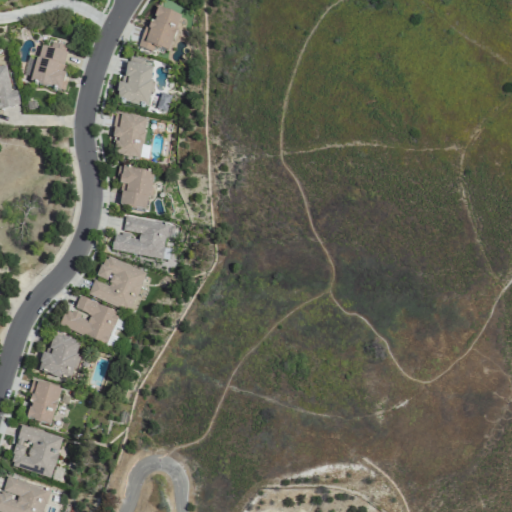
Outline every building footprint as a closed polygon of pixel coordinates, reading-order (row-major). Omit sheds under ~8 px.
[(179,15),(156,8),(150,26),(144,24),(137,48),(151,52),(152,47),(168,52),(179,15)] [(62,90),(66,72),(61,71),(67,46),(49,43),(48,48),(39,46),(37,59),(33,58),(28,83),(62,90)] [(114,102),(146,107),(153,68),(142,66),(143,60),(127,57),(123,84),(117,83),(114,102)] [(0,108),(12,107),(12,106),(18,105),(15,90),(9,91),(4,65),(0,65),(0,108)] [(111,153),(120,154),(120,156),(129,157),(129,156),(137,157),(140,144),(141,144),(143,133),(142,132),(144,119),(136,117),(136,116),(128,115),(128,116),(119,114),(117,128),(113,128),(111,137),(117,138),(116,142),(114,141),(111,153)] [(146,209),(152,171),(120,166),(115,204),(146,209)] [(162,257),(166,221),(123,216),(121,230),(137,232),(137,236),(112,233),(110,251),(162,257)] [(144,271),(104,256),(95,279),(93,278),(86,295),(129,312),(144,271)] [(57,327),(107,343),(118,310),(77,297),(73,309),(88,314),(87,318),(63,310),(57,327)] [(79,341),(48,333),(38,373),(68,381),(79,341)] [(23,418),(49,425),(60,389),(34,381),(23,418)] [(61,437),(20,425),(8,466),(49,477),(61,437)] [(59,481),(62,468),(52,466),(49,478),(59,481)] [(0,511),(41,511),(49,488),(5,476),(0,493),(0,511)]
